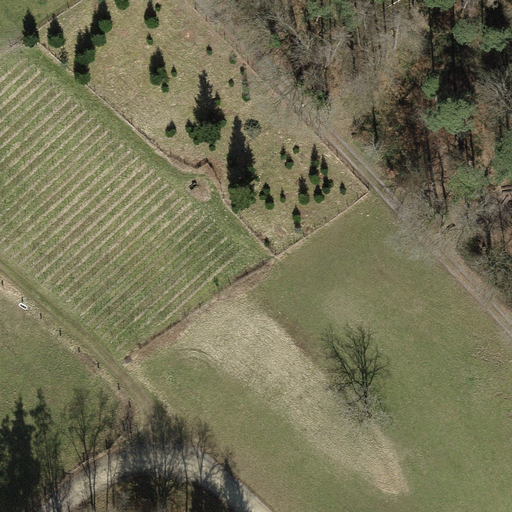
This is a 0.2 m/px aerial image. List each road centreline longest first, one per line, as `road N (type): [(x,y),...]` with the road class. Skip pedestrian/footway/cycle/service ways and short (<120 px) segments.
road 1 (track): [(181,0),(511,351)]
road 2 (track): [(151,456),(142,408),(0,284)]
road 3 (track): [(151,456),(190,460),(233,479),(265,511)]
